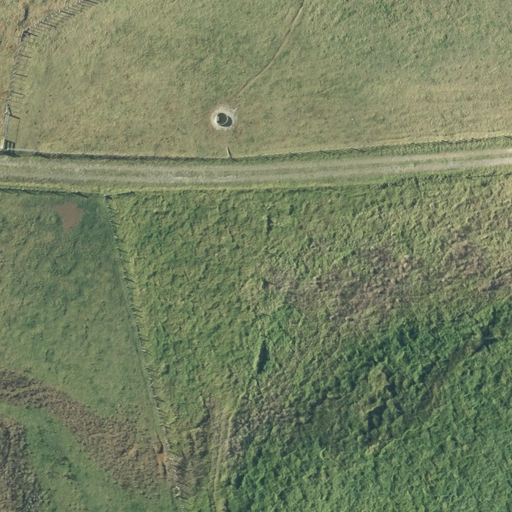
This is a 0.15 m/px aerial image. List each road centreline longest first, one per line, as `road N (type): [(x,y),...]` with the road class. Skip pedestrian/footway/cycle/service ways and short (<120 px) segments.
road 1 (track): [(511,112),(138,84),(46,111),(21,130),(12,167)]
road 2 (track): [(0,166),(187,174),(511,154)]
